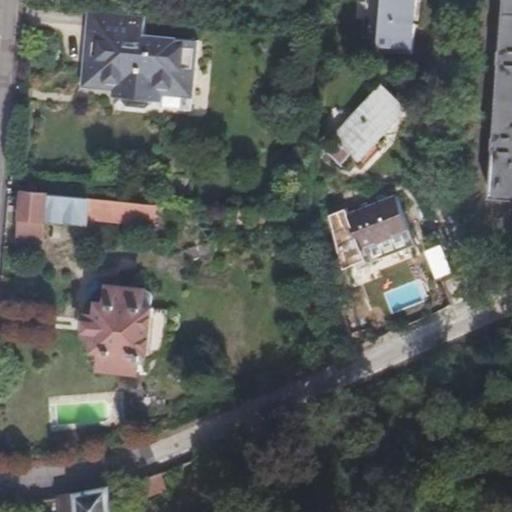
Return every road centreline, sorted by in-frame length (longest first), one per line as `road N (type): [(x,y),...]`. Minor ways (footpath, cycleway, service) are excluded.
road 1 (residential): [(511,299),(177,447),(71,478),(0,478)]
road 2 (unknown): [(480,313),(426,185),(444,0)]
